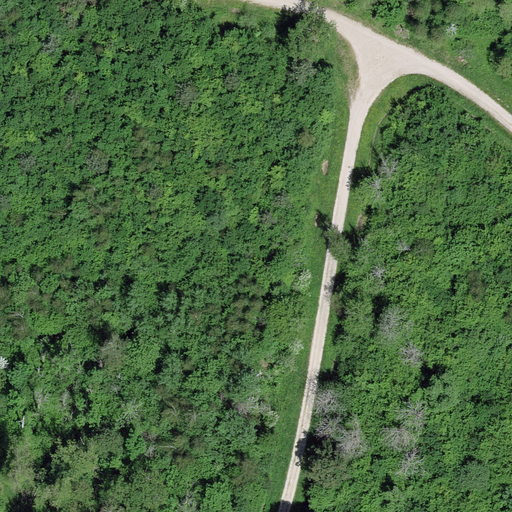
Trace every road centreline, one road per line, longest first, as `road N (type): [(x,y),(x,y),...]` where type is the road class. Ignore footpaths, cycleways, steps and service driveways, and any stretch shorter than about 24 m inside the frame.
road 1 (track): [(284,511),(338,209),(381,49)]
road 2 (track): [(511,122),(452,78),(381,49),(348,24),(274,0)]
